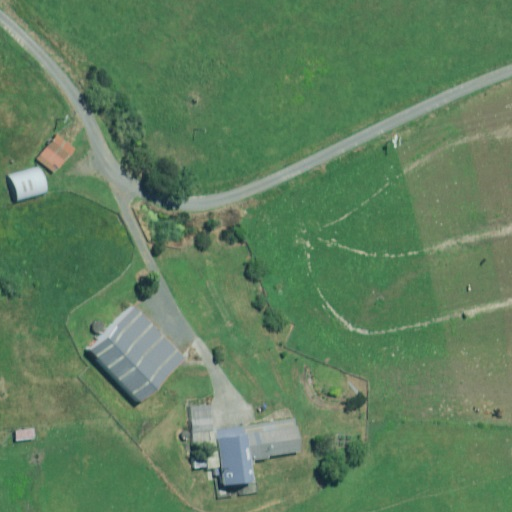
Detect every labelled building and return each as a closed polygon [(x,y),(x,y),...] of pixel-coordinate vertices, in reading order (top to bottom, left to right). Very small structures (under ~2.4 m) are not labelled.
[(72,148),(54,134),(35,159),(53,173),(72,148)] [(44,196),(38,174),(9,182),(14,204),(44,196)] [(182,359),(132,307),(87,350),(138,402),(182,359)] [(246,426),(211,430),(208,406),(185,408),(193,470),(215,468),(217,485),(240,483),(249,482),(249,480),(247,461),(268,458),(267,456),(296,452),(292,423),(246,428),(246,426)] [(32,440),(31,429),(13,430),(14,442),(32,440)]
